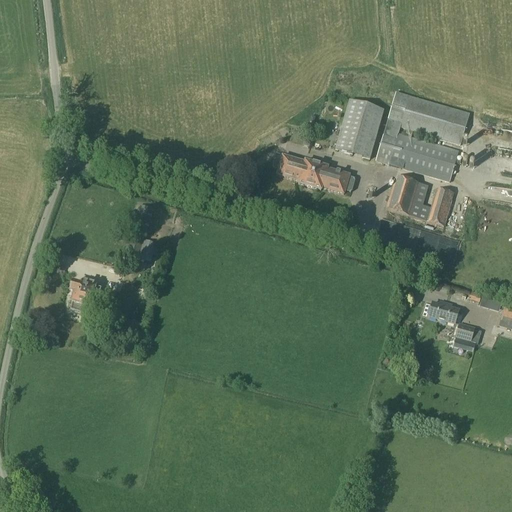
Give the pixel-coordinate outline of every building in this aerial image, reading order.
[(469,116),(409,98),(395,94),(374,164),(389,167),(449,185),(458,153),(411,139),(412,134),(460,148),(469,116)] [(383,113),(349,102),(334,151),(369,162),(383,113)] [(296,149),(297,141),(282,139),(281,146),(296,149)] [(272,170),(278,172),(276,177),(298,183),(297,186),(320,193),(321,190),(343,196),(344,193),(350,195),(354,182),(348,180),(349,178),(327,171),(327,170),(316,166),(316,164),(313,163),(313,166),(304,163),(303,165),(282,158),(280,163),(274,161),(272,170)] [(385,212),(444,229),(453,196),(436,191),(430,210),(423,208),(428,189),(395,179),(385,212)] [(139,207),(123,261),(137,265),(153,211),(139,207)] [(70,312),(80,314),(81,307),(93,310),(95,299),(97,299),(100,289),(95,288),(95,287),(85,285),(84,288),(72,285),(70,295),(73,295),(71,305),(72,305),(70,312)] [(481,297),(470,294),(468,302),(479,305),(481,297)] [(511,306),(505,305),(498,328),(511,332),(511,306)] [(443,306),(443,309),(431,306),(428,319),(454,326),(457,313),(449,311),(450,308),(443,306)] [(135,341),(139,326),(127,322),(123,338),(135,341)] [(474,345),(477,333),(474,332),(474,330),(458,326),(454,340),(470,345),(471,344),(474,345)] [(488,338),(467,429),(505,438),(510,415),(511,415),(511,339),(499,336),(498,340),(488,338)] [(438,422),(457,426),(475,352),(456,348),(438,422)]
